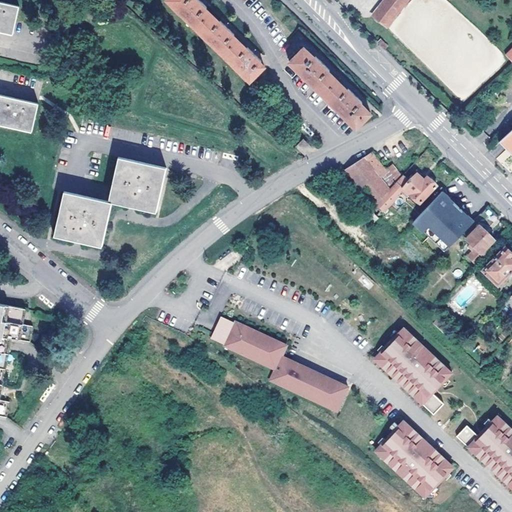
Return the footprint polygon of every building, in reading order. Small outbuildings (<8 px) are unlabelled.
[(0,0),(0,18),(14,22),(19,0),(0,0)] [(251,81),(266,66),(261,61),(262,60),(249,47),(248,49),(234,35),(235,33),(222,20),(220,22),(206,9),(208,7),(201,0),(168,0),(251,81)] [(387,27),(407,0),(386,0),(374,16),(387,27)] [(474,74),(486,75),(487,67),(483,67),(484,48),(490,54),(491,45),(472,25),(470,45),(464,44),(461,36),(458,34),(453,39),(448,38),(437,26),(428,30),(422,24),(427,20),(420,19),(418,38),(399,36),(464,105),(454,81),(454,79),(449,73),(449,69),(456,70),(461,65),(470,65),(474,74)] [(379,42),(386,50),(389,46),(382,40),(379,42)] [(357,128),(372,113),(362,103),(363,101),(350,88),(348,90),(329,71),(330,69),(317,56),(316,57),(305,47),(290,62),(357,128)] [(0,111),(34,120),(40,92),(0,83),(0,111)] [(506,148),(511,142),(511,129),(499,141),(506,148)] [(306,155),(313,149),(304,141),(297,147),(306,155)] [(373,153),(366,157),(382,178),(388,173),(386,170),(373,153)] [(157,208),(168,164),(121,154),(114,184),(110,198),(115,199),(157,208)] [(346,171),(373,208),(390,189),(382,178),(366,157),(346,171)] [(386,170),(388,173),(382,178),(390,189),(401,177),(392,166),(386,170)] [(411,195),(419,203),(437,186),(427,176),(424,179),(417,172),(409,179),(404,174),(401,177),(390,189),(373,208),(370,211),(377,218),(398,197),(397,195),(400,192),(407,198),(411,195)] [(115,199),(110,198),(69,190),(67,190),(57,234),(104,244),(115,199)] [(462,211),(442,191),(413,222),(424,233),(430,227),(445,241),(439,248),(444,252),(473,222),(466,215),(466,216),(462,212),(462,211)] [(370,226),(377,218),(370,211),(363,218),(370,226)] [(478,264),(489,253),(485,249),(495,239),(481,224),(467,238),(477,247),(469,255),(478,264)] [(498,284),(511,270),(511,249),(510,247),(508,248),(506,246),(483,269),(498,284)] [(424,280),(421,276),(413,285),(416,289),(424,280)] [(30,309),(0,302),(0,335),(15,338),(34,342),(37,326),(27,324),(30,309)] [(235,323),(222,317),(212,339),(225,345),(225,346),(275,370),(270,381),(338,412),(349,387),(282,356),(287,345),(236,322),(235,323)] [(434,323),(439,328),(443,324),(437,319),(434,323)] [(374,361),(434,414),(445,403),(433,392),(453,372),(402,329),(393,340),(391,338),(382,349),(384,350),(374,361)] [(0,335),(0,351),(12,354),(13,352),(15,339),(15,338),(0,335)] [(0,382),(6,384),(12,354),(0,351),(0,382)] [(489,358),(480,366),(483,369),(485,371),(494,362),(489,358)] [(0,415),(10,417),(13,402),(3,400),(6,384),(0,382),(0,415)] [(511,427),(498,414),(479,435),(468,425),(457,436),(511,486),(511,427)] [(387,442),(377,452),(425,497),(435,486),(436,487),(446,477),(444,476),(453,466),(405,421),(396,431),(395,430),(385,440),(387,442)]
